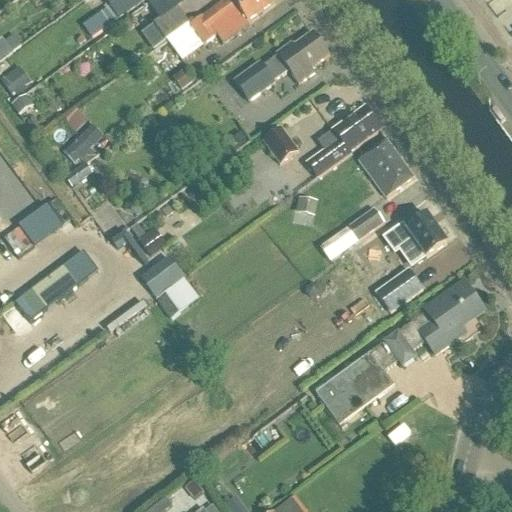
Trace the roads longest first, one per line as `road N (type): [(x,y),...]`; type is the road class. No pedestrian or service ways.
road 1 (unclassified): [(511,295),(300,0)]
road 2 (secondary): [(511,102),(437,0)]
